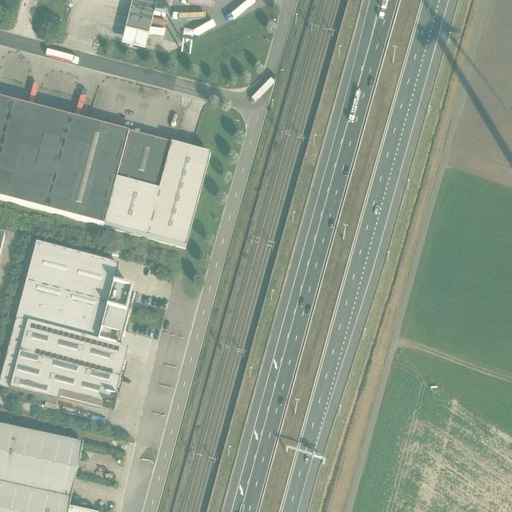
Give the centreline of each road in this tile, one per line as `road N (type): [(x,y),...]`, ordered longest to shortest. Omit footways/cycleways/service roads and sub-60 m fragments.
road 1 (unclassified): [(345,511),(487,0)]
road 2 (motorway): [(355,97),(241,511)]
road 3 (unclassified): [(149,511),(257,109)]
road 4 (motorway): [(291,511),(404,112)]
road 5 (unclassified): [(257,109),(0,38)]
road 6 (track): [(393,342),(511,381)]
